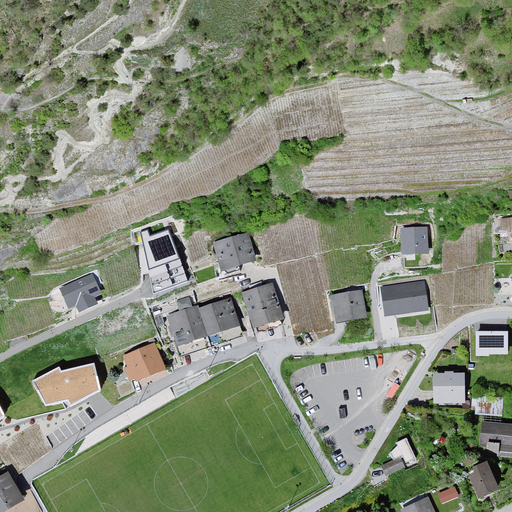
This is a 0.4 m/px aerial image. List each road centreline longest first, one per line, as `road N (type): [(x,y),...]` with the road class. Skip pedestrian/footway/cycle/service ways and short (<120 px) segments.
road 1 (residential): [(37,490),(30,474),(165,384),(216,357),(255,347),(274,355)]
road 2 (residential): [(339,489),(355,479),(442,338)]
road 3 (residential): [(274,355),(442,338)]
road 4 (residential): [(339,489),(278,382),(274,355)]
road 5 (track): [(382,81),(511,128)]
